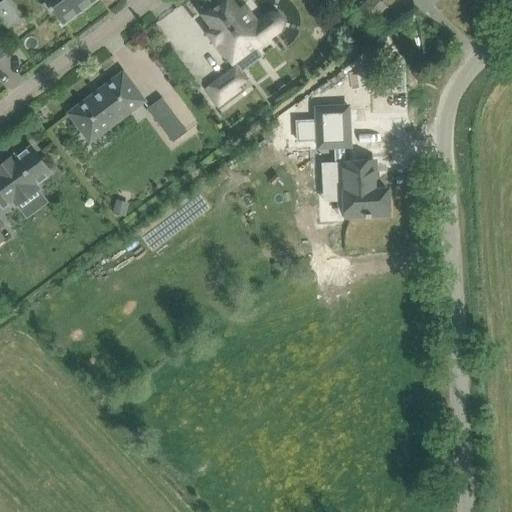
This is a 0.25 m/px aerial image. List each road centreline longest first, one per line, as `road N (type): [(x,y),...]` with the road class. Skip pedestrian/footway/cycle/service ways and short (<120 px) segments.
road 1 (unclassified): [(468,511),(447,103),(450,90),(511,25)]
road 2 (residential): [(139,0),(0,112)]
